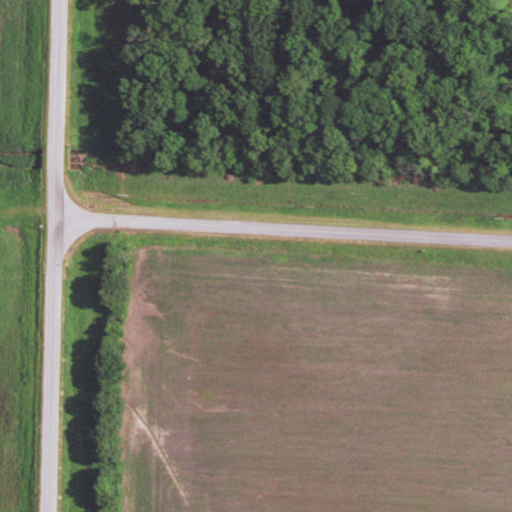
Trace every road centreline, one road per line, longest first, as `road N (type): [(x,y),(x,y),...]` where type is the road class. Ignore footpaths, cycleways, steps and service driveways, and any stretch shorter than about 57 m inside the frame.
road 1 (primary): [(48,511),(61,0)]
road 2 (secondary): [(511,235),(59,213)]
